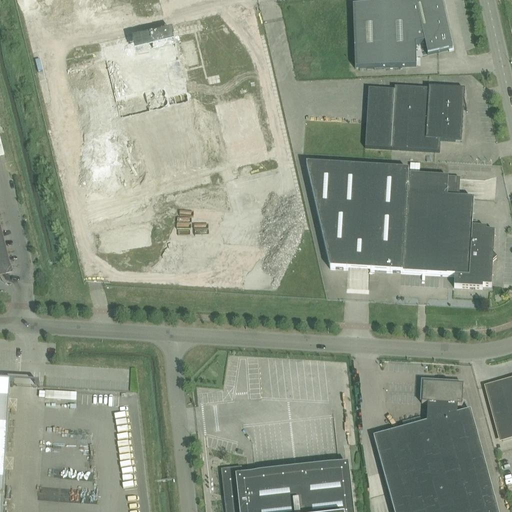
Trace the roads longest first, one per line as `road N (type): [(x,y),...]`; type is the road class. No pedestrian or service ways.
road 1 (unclassified): [(169,336),(469,354),(511,344)]
road 2 (unclassified): [(189,511),(169,336)]
road 3 (unclassified): [(0,326),(169,336)]
